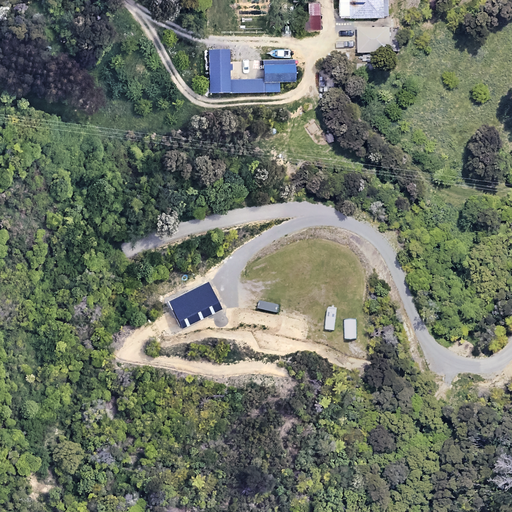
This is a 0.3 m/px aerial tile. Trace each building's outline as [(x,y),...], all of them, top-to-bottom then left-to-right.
[(387,0),(342,0),(343,16),(388,15),(387,0)] [(318,28),(317,3),(299,3),(299,28),(318,28)] [(389,51),(388,26),(356,26),(356,51),(389,51)] [(292,64),(261,65),(262,91),(277,91),(276,81),(292,81),(292,64)] [(217,83),(204,82),(204,94),(217,94),(217,83)]
